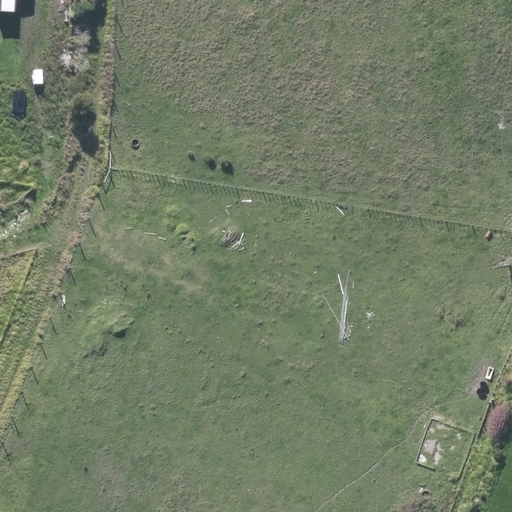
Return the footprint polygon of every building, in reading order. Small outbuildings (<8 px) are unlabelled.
[(372,311),(461,325),(466,289),(377,276),(372,311)] [(477,291),(494,296),(497,285),(480,281),(477,291)] [(466,311),(483,315),(486,301),(469,298),(466,311)] [(363,359),(461,375),(467,341),(369,324),(363,359)] [(419,463),(461,480),(478,435),(475,434),(478,428),(470,424),(468,431),(437,419),(419,463)] [(411,482),(439,492),(444,477),(417,466),(411,482)]
